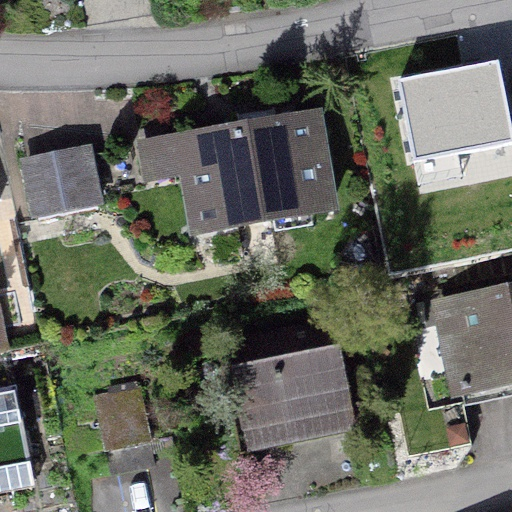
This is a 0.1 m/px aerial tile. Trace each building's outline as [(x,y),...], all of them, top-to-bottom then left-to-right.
[(324,111),(157,145),(165,182),(205,174),(218,237),(344,211),(324,111)] [(91,151),(19,164),(30,223),(101,211),(91,151)] [(511,288),(431,303),(449,403),(511,391),(511,288)] [(334,320),(219,344),(242,460),(357,437),(334,320)] [(142,386),(93,395),(104,453),(153,443),(142,386)] [(465,404),(395,417),(402,455),(471,443),(465,404)] [(0,475),(28,470),(16,412),(0,415),(0,475)]
